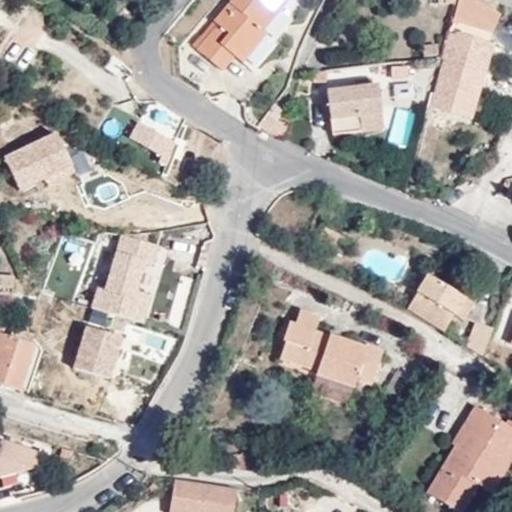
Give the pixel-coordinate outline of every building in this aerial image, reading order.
[(288,0),(232,0),(193,47),(222,71),(234,57),(243,64),(268,34),(263,30),(288,0)] [(442,59),(433,95),(446,99),(446,103),(465,107),(473,75),(476,76),(480,59),(461,53),(465,37),(483,42),(498,15),(475,0),(457,0),(446,41),(442,59)] [(409,65),(410,95),(430,94),(430,65),(409,65)] [(409,67),(393,68),(393,78),(409,77),(409,67)] [(327,71),(313,72),(314,81),(327,81),(327,71)] [(382,130),(379,87),(328,91),(331,135),(382,130)] [(35,100),(20,92),(16,101),(29,109),(35,100)] [(165,166),(173,142),(136,122),(127,138),(160,155),(156,163),(165,166)] [(46,180),(73,167),(57,136),(5,161),(20,193),(46,180)] [(76,174),(73,167),(46,180),(49,187),(76,174)] [(338,235),(324,228),(315,246),(328,253),(338,235)] [(116,232),(94,310),(145,324),(167,246),(116,232)] [(15,277),(0,275),(0,286),(14,288),(15,277)] [(427,275),(406,311),(442,333),(453,315),(462,320),(472,303),(427,275)] [(318,317),(299,310),(294,324),(288,323),(281,340),(285,341),(279,358),(316,371),(316,374),(352,387),(354,379),(370,385),(382,351),(365,345),(364,348),(314,332),(318,317)] [(465,347),(481,356),(491,330),(475,323),(465,347)] [(84,325),(70,369),(109,382),(123,337),(84,325)] [(33,345),(0,332),(0,384),(18,390),(33,345)] [(511,358),(511,335),(509,334),(499,359),(510,364),(511,358)] [(481,489),(511,439),(511,423),(507,420),(504,425),(474,407),(457,434),(465,438),(458,450),(454,448),(426,493),(457,511),(460,511),(477,486),(481,489)] [(465,438),(457,434),(450,445),(454,448),(458,450),(465,438)] [(511,458),(511,439),(481,489),(490,494),(511,458)] [(0,440),(0,475),(32,483),(40,449),(0,440)] [(238,455),(237,468),(251,470),(251,455),(238,455)] [(231,511),(236,488),(173,478),(167,511),(231,511)]
